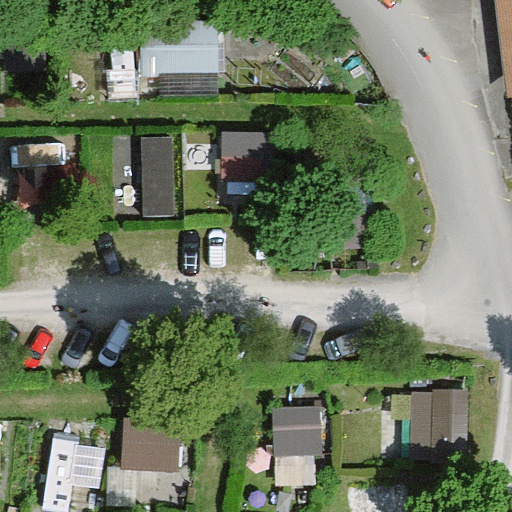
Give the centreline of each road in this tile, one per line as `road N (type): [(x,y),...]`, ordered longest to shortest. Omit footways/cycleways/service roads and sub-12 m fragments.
road 1 (track): [(492,279),(342,314),(178,304),(0,313)]
road 2 (residential): [(380,0),(399,16),(431,83),(492,279),(511,283)]
